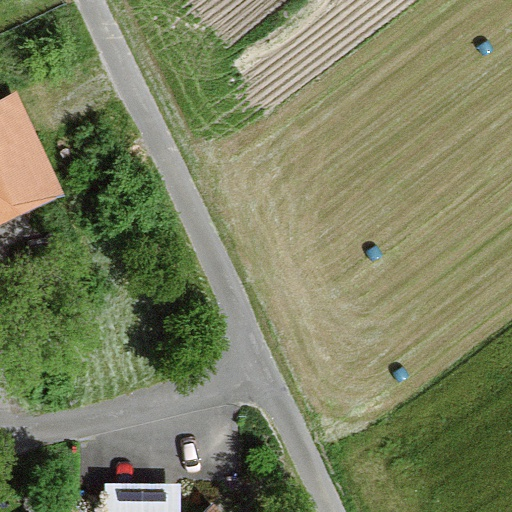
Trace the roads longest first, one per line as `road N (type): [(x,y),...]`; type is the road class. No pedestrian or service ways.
road 1 (unclassified): [(83,0),(276,398)]
road 2 (residential): [(0,423),(77,437),(276,398)]
road 3 (unclassified): [(276,398),(328,511)]
